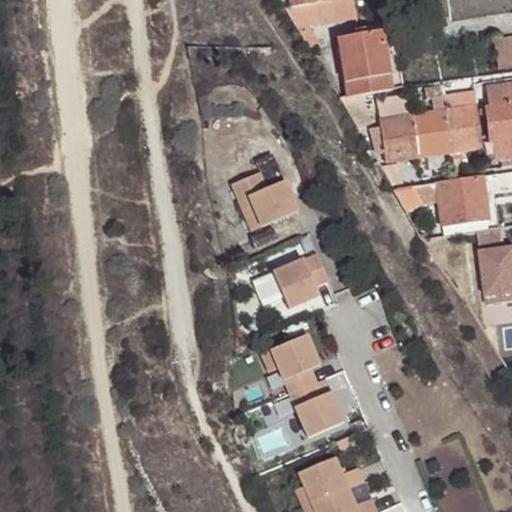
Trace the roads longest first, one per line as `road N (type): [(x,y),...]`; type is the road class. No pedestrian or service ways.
road 1 (track): [(122,511),(52,0)]
road 2 (residential): [(419,511),(356,368),(340,292)]
